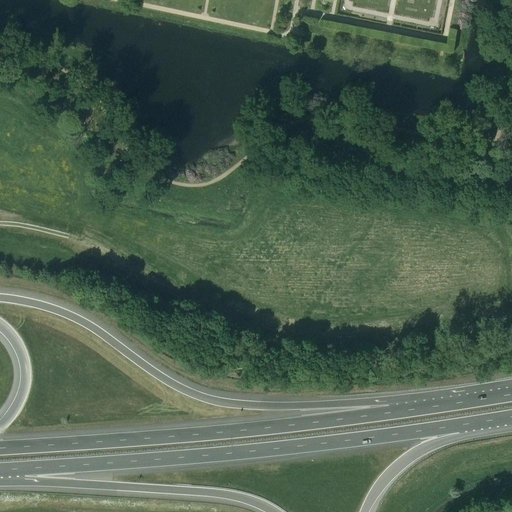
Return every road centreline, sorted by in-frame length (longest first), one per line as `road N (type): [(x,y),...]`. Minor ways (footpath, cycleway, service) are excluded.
road 1 (track): [(0,218),(92,244),(213,312),(311,342),(335,346),(511,324)]
road 2 (motorway): [(0,470),(196,459),(471,425)]
road 3 (motorway): [(419,408),(198,393),(69,311),(0,294)]
road 4 (motorway): [(419,408),(0,447)]
road 5 (motorway): [(0,479),(202,495),(267,511)]
road 6 (motorway): [(362,511),(395,468),(471,425)]
